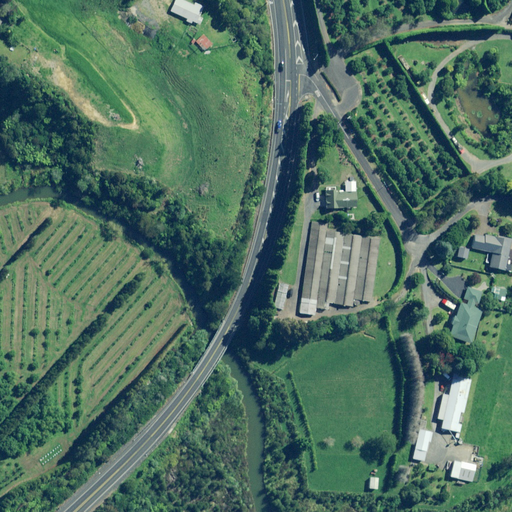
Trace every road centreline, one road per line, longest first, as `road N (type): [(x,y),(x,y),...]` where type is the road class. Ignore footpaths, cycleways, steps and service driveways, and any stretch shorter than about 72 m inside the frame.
road 1 (trunk): [(68,511),(199,377),(242,300),(276,203),(291,74)]
road 2 (unclassified): [(405,227),(316,86),(291,74)]
